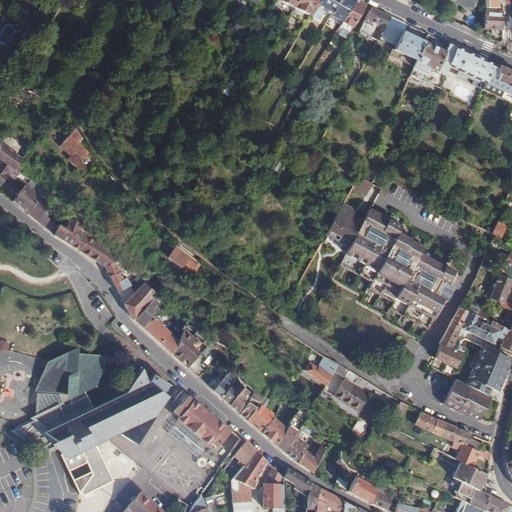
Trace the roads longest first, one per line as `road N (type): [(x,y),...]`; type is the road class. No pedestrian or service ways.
road 1 (residential): [(376,511),(248,434),(125,322),(96,274),(0,199)]
road 2 (tertiary): [(509,61),(380,0)]
road 3 (residential): [(511,495),(494,466),(511,372)]
